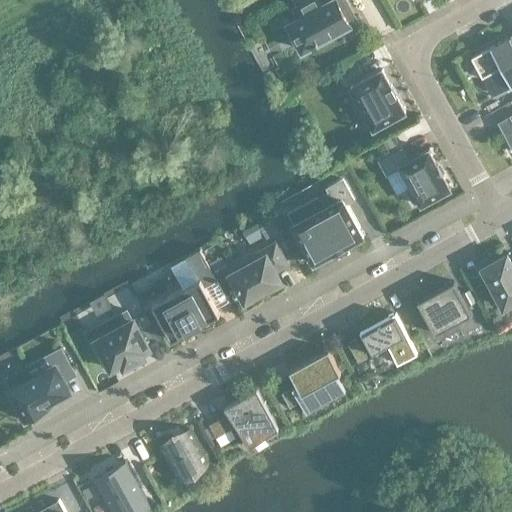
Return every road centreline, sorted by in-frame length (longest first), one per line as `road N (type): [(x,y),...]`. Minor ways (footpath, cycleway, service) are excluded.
road 1 (residential): [(0,493),(501,220)]
road 2 (residential): [(501,220),(418,60),(437,32),(496,0)]
